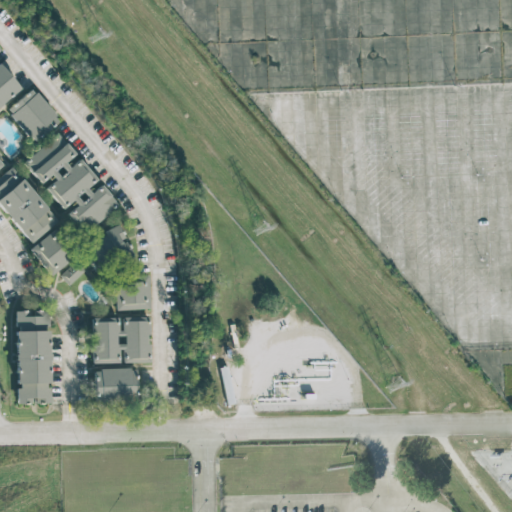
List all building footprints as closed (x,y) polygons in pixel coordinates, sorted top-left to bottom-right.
[(0,102),(18,88),(0,65),(0,102)] [(4,111),(32,142),(58,119),(30,87),(4,111)] [(21,161),(37,183),(48,175),(52,180),(42,187),(61,211),(65,208),(83,231),(116,206),(99,183),(89,191),(85,186),(94,180),(77,158),(66,166),(62,161),(72,154),(57,133),(21,161)] [(55,221),(10,166),(0,173),(0,208),(28,243),(55,221)] [(101,230),(104,237),(82,245),(91,269),(129,255),(122,237),(117,224),(101,230)] [(72,257),(50,230),(27,249),(49,275),(72,257)] [(83,271),(74,261),(58,275),(66,285),(83,271)] [(112,277),(113,310),(147,308),(146,276),(112,277)] [(13,310),(15,404),(49,404),(46,309),(13,310)] [(92,362),(147,362),(147,316),(118,316),(118,317),(91,317),(92,362)] [(224,404),(232,403),(228,366),(220,367),(224,404)] [(134,367),(92,368),(93,398),(135,397),(134,367)]
